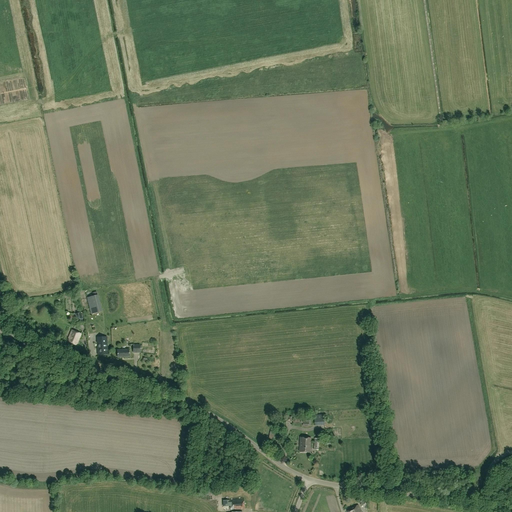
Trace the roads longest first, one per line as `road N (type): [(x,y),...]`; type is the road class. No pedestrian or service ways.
road 1 (unclassified): [(308,479),(176,398),(0,326)]
road 2 (unclassified): [(511,511),(308,479)]
